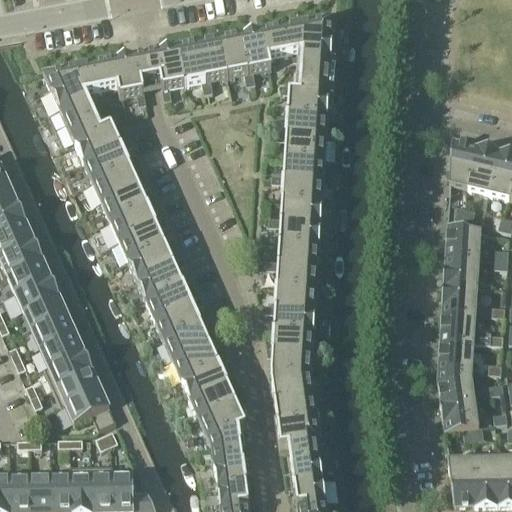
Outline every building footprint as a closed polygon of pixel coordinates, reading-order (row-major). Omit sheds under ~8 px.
[(333,23),(297,30),(302,59),(303,60),(331,62),(333,23)] [(297,30),(263,37),(269,65),(292,61),(302,59),(297,30)] [(263,37),(240,41),(248,80),(252,80),(271,76),(269,65),(263,37)] [(227,85),(244,81),(248,80),(240,41),(219,45),(227,85)] [(219,45),(198,49),(206,89),(210,88),(227,85),(219,45)] [(198,49),(177,53),(184,93),(201,89),(206,89),(198,49)] [(148,59),(145,60),(153,99),(154,99),(162,97),(169,96),(184,93),(177,53),(148,59)] [(302,59),(292,61),(293,68),(302,69),(302,63),(303,63),(303,60),(302,59)] [(143,101),(153,99),(145,60),(113,66),(118,94),(117,94),(119,105),(136,102),(143,101)] [(300,93),(299,101),(328,103),(331,62),(303,60),(303,63),(302,63),(302,69),(300,93)] [(113,66),(77,73),(82,100),(83,101),(94,99),(117,94),(118,94),(113,66)] [(77,73),(43,79),(43,80),(59,117),(86,105),(85,104),(84,104),(83,101),(82,100),(77,73)] [(289,92),(288,100),(299,101),(300,93),(289,92)] [(171,106),(169,96),(162,97),(164,108),(171,106)] [(94,99),(83,101),(84,104),(85,104),(86,105),(88,110),(95,107),(94,99)] [(288,101),(287,122),(327,124),(328,103),(299,101),(288,100),(288,101)] [(143,101),(136,102),(138,113),(146,111),(143,101)] [(86,105),(59,117),(74,150),(100,138),(97,131),(88,110),(86,105)] [(286,139),(286,143),(326,146),(327,124),(287,122),(286,139)] [(108,127),(97,131),(100,138),(111,133),(108,127)] [(100,138),(74,150),(83,170),(120,154),(118,150),(111,133),(100,138)] [(285,148),(284,165),(324,167),(326,146),(286,143),(285,148)] [(129,145),(123,147),(127,155),(132,153),(129,145)] [(467,196),(478,150),(476,150),(476,151),(451,145),(448,192),(467,196)] [(123,147),(118,150),(120,154),(122,158),(127,155),(123,147)] [(467,196),(488,201),(499,155),(478,150),(467,196)] [(120,154),(83,170),(92,190),(129,173),(122,158),(120,154)] [(509,206),(511,191),(511,158),(499,155),(488,201),(509,206)] [(283,182),(283,186),(323,189),(324,167),(284,165),(283,182)] [(0,193),(8,190),(0,172),(0,193)] [(129,173),(92,190),(101,209),(138,193),(136,189),(129,173)] [(146,184),(141,187),(145,195),(150,192),(146,184)] [(283,191),(281,208),(322,211),(323,189),(283,186),(283,191)] [(141,187),(136,189),(138,193),(139,197),(145,195),(141,187)] [(0,193),(0,217),(17,210),(8,190),(0,193)] [(138,193),(101,209),(110,229),(146,213),(139,197),(138,193)] [(280,225),(280,230),(320,232),(322,211),(281,208),(280,225)] [(17,210),(0,217),(0,239),(25,228),(26,228),(17,210)] [(146,213),(110,229),(119,249),(155,233),(153,228),(146,213)] [(453,225),(462,227),(465,215),(456,213),(453,225)] [(465,215),(462,227),(471,229),(474,217),(465,215)] [(492,234),(501,237),(504,224),(495,222),(492,234)] [(164,224),(159,226),(162,234),(168,232),(164,224)] [(511,232),(511,225),(504,224),(501,237),(511,239),(511,232)] [(159,226),(153,228),(155,233),(157,237),(162,234),(159,226)] [(25,228),(0,239),(0,261),(34,247),(26,228),(25,228)] [(280,234),(279,251),(319,254),(320,232),(280,230),(280,234)] [(447,230),(445,262),(479,264),(481,238),(447,230)] [(155,233),(119,249),(127,269),(164,252),(157,237),(155,233)] [(34,247),(0,261),(0,278),(3,284),(7,283),(42,267),(42,266),(42,265),(34,247)] [(278,268),(277,273),(317,275),(319,254),(279,251),(278,268)] [(164,252),(127,269),(136,288),(173,272),(171,268),(164,252)] [(495,256),(495,266),(507,266),(508,257),(495,256)] [(477,293),(479,264),(445,262),(445,272),(443,271),(442,291),(477,293)] [(182,263),(176,265),(180,274),(185,271),(182,263)] [(176,265),(171,268),(173,272),(175,276),(180,274),(176,265)] [(507,276),(507,266),(495,266),(494,275),(507,276)] [(42,267),(7,283),(15,300),(50,284),(42,267)] [(173,272),(136,288),(145,309),(182,292),(175,276),(173,272)] [(277,277),(276,294),(316,297),(317,275),(277,273),(277,277)] [(50,284),(15,300),(23,319),(59,303),(51,284),(50,284)] [(476,322),(477,293),(442,291),(441,311),(442,311),(442,320),(476,322)] [(182,292),(145,309),(154,328),(191,312),(189,308),(182,292)] [(275,312),(275,316),(315,319),(316,297),(276,294),(275,312)] [(59,303),(23,319),(31,337),(67,321),(59,303)] [(200,303),(194,306),(198,314),(203,311),(200,303)] [(194,306),(189,308),(191,312),(193,316),(198,314),(194,306)] [(191,312),(154,328),(163,348),(200,332),(193,316),(191,312)] [(504,324),(504,314),(492,313),(491,323),(504,324)] [(274,321),(273,338),(313,340),(315,319),(275,316),(274,321)] [(474,351),(476,322),(442,320),(440,348),(474,351)] [(67,321),(31,337),(40,355),(75,340),(67,321)] [(4,327),(0,329),(0,337),(2,342),(9,338),(4,327)] [(200,332),(163,348),(172,368),(209,351),(207,347),(200,332)] [(272,355),(272,360),(312,362),(313,340),(273,338),(272,355)] [(75,340),(40,355),(48,374),(83,358),(75,340)] [(502,352),(503,343),(490,342),(489,352),(502,352)] [(217,343),(212,345),(216,353),(221,351),(217,343)] [(212,345),(207,347),(209,351),(210,355),(216,353),(212,345)] [(472,379),(474,351),(440,348),(438,377),(472,379)] [(209,351),(172,368),(181,388),(217,371),(210,355),(209,351)] [(16,354),(8,357),(13,368),(21,365),(16,354)] [(48,374),(43,376),(52,395),(92,377),(84,359),(83,358),(48,374)] [(272,364),(270,381),(311,384),(312,362),(272,360),(272,364)] [(21,365),(13,368),(18,379),(25,376),(21,365)] [(217,371),(181,388),(190,407),(226,391),(224,387),(217,371)] [(500,381),(501,372),(488,371),(487,380),(500,381)] [(92,377),(52,395),(61,415),(65,413),(101,397),(92,377)] [(472,385),(472,379),(438,377),(437,386),(440,407),(439,408),(439,409),(474,404),(472,385)] [(311,384),(270,381),(271,389),(274,411),(314,405),(311,384)] [(235,382),(230,384),(233,392),(239,390),(235,382)] [(230,384),(224,387),(226,391),(228,395),(233,392),(230,384)] [(501,390),(489,392),(490,402),(503,400),(501,390)] [(33,391),(25,394),(30,405),(37,402),(33,391)] [(226,391),(190,407),(199,427),(235,411),(228,395),(226,391)] [(101,397),(65,413),(74,431),(91,423),(98,438),(116,430),(109,415),(101,397)] [(37,402),(30,405),(35,416),(42,413),(37,402)] [(478,434),(474,404),(439,409),(442,428),(443,427),(445,438),(463,436),(472,435),(478,434)] [(314,405),(274,411),(277,432),(317,427),(314,405)] [(235,411),(199,427),(208,449),(242,434),(245,432),(235,411)] [(507,429),(505,419),(493,421),(494,431),(507,429)] [(46,421),(38,424),(44,435),(51,432),(46,421)] [(317,427),(277,432),(280,454),(281,454),(288,453),(317,449),(320,448),(317,427)] [(481,433),(478,434),(472,435),(474,447),(483,446),(481,433)] [(242,434),(208,449),(211,455),(211,456),(217,495),(245,491),(240,452),(244,452),(242,434)] [(464,449),(474,447),(472,435),(463,436),(464,449)] [(112,438),(104,442),(109,454),(117,450),(112,438)] [(104,442),(95,446),(101,457),(109,454),(104,442)] [(70,446),(58,447),(58,454),(70,454),(70,446)] [(82,446),(70,446),(70,454),(82,454),(82,446)] [(22,447),(17,447),(17,455),(29,455),(29,447),(24,447),(22,447)] [(41,447),(29,447),(29,455),(41,455),(41,447)] [(317,449),(288,453),(294,492),(322,488),(317,449)] [(474,465),(475,511),(497,511),(496,464),(474,465)] [(511,510),(511,464),(496,464),(497,511),(511,510)] [(475,511),(474,465),(447,466),(453,511),(475,511)] [(93,473),(69,474),(69,478),(70,511),(94,511),(93,483),(93,473)] [(114,473),(93,473),(93,483),(94,511),(114,511),(114,502),(114,482),(114,473)] [(70,511),(69,478),(50,479),(50,511),(70,511)] [(50,511),(50,479),(29,479),(29,484),(29,511),(50,511)] [(134,482),(114,482),(114,502),(114,511),(152,511),(147,501),(135,502),(134,482)] [(9,511),(9,485),(0,484),(0,511),(9,511)] [(29,511),(29,484),(9,485),(9,511),(29,511)] [(325,511),(322,488),(294,492),(296,511),(325,511)] [(248,511),(245,491),(217,495),(219,511),(248,511)]
